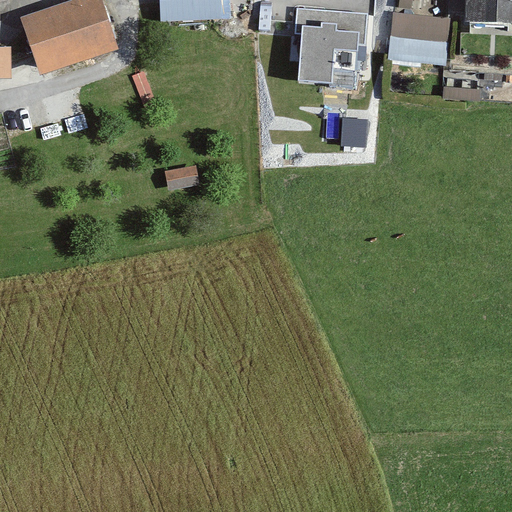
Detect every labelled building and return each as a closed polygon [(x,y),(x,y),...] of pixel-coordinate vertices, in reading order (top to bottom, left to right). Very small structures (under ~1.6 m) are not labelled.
[(94,0),(93,0),(19,24),(37,80),(113,56),(94,0)] [(511,0),(464,0),(463,28),(511,30),(511,0)] [(221,21),(220,2),(160,5),(161,23),(221,21)] [(367,18),(298,12),(296,36),(304,36),(300,86),(331,88),(333,54),(356,56),(357,47),(364,47),(367,18)] [(446,71),(449,22),(390,18),(386,66),(446,71)] [(480,98),(481,87),(445,86),(445,98),(480,98)] [(167,196),(198,189),(194,171),(163,177),(167,196)]
